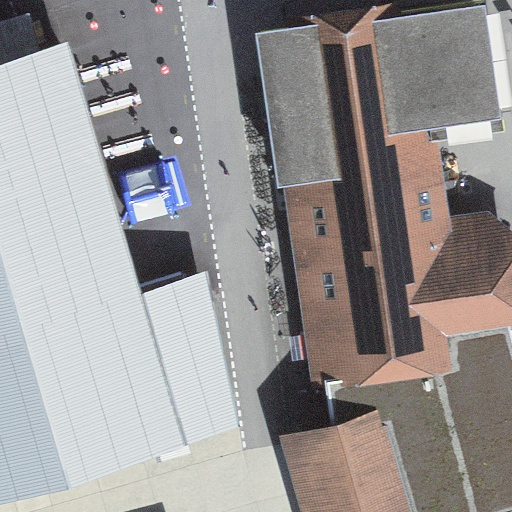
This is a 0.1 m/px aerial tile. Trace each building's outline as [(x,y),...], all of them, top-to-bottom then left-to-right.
[(0,15),(0,39),(53,26),(47,3),(0,15)] [(438,238),(420,110),(490,99),(476,5),(386,18),(384,7),(260,25),(281,171),(306,168),(333,354),(337,354),(341,379),(430,366),(426,341),(494,331),(511,307),(511,256),(479,233),(438,238)] [(0,323),(58,306),(130,286),(59,44),(0,61),(0,323)] [(0,383),(20,452),(94,431),(58,306),(0,323),(0,383)] [(299,440),(316,499),(402,474),(385,415),(299,440)]
